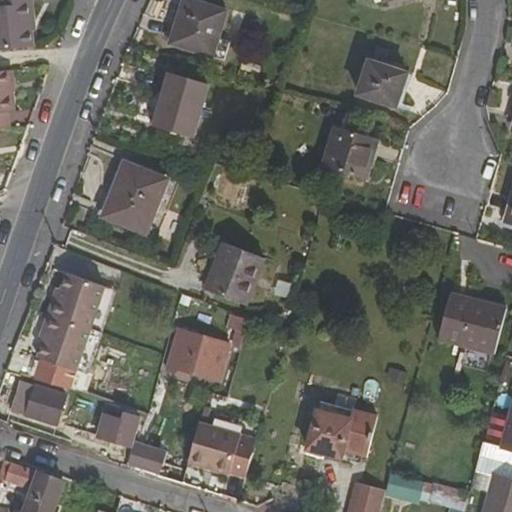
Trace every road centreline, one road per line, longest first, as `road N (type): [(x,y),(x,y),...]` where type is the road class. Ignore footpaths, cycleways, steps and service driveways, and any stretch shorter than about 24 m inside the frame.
road 1 (residential): [(0,310),(87,46),(110,0)]
road 2 (residential): [(215,511),(0,440)]
road 3 (residential): [(484,0),(483,33),(446,172)]
